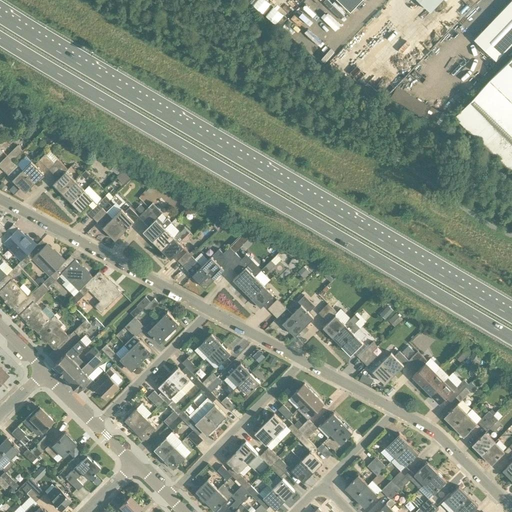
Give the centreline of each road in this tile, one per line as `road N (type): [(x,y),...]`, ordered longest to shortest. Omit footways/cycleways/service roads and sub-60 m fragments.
road 1 (trunk): [(0,38),(511,339)]
road 2 (trunk): [(511,317),(0,17)]
road 3 (unclassified): [(209,311),(0,199)]
road 4 (residential): [(301,360),(167,498)]
road 5 (residential): [(95,425),(209,311)]
road 6 (unclassified): [(511,508),(439,438),(395,410)]
